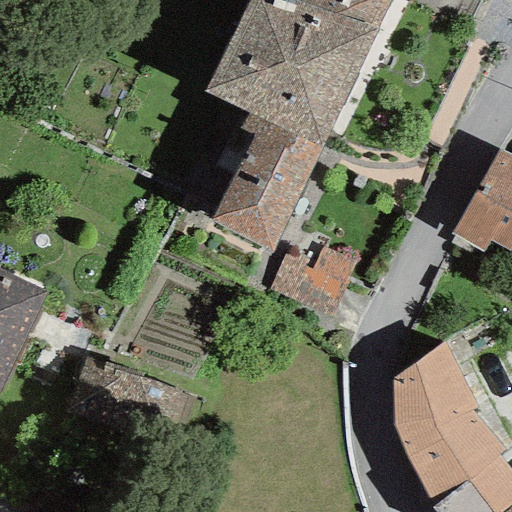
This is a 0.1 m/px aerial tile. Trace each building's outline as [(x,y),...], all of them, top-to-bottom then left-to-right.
[(321,150),(390,0),(248,0),(204,92),(247,114),(321,150)] [(254,137),(210,221),(271,254),(321,150),(247,114),(238,129),(254,137)] [(511,156),(498,149),(450,235),(482,253),(489,242),(508,252),(510,249),(511,249),(511,156)] [(330,318),(356,263),(322,246),(311,270),(284,257),(269,289),(330,318)] [(0,387),(45,293),(0,271),(0,387)] [(476,408),(442,341),(412,365),(392,379),(393,427),(407,458),(428,500),(432,508),(434,511),(504,511),(511,506),(511,473),(497,457),(504,451),(470,411),(476,408)] [(84,344),(65,405),(180,440),(199,379),(84,344)]
